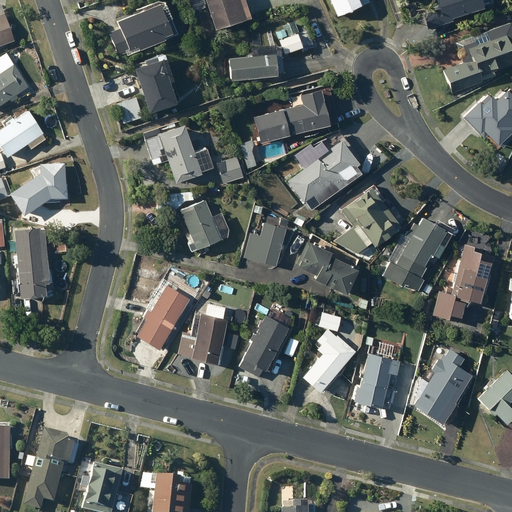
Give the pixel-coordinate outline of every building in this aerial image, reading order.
[(204,0),(215,30),(250,17),(243,0),(204,0)] [(329,0),(337,16),(369,2),(368,0),(329,0)] [(437,0),(440,8),(422,13),(427,28),(452,20),(451,17),(483,7),(481,0),(437,0)] [(119,26),(108,30),(118,55),(138,46),(140,50),(165,39),(163,36),(171,33),(159,4),(118,21),(119,26)] [(0,10),(0,43),(14,39),(4,12),(1,14),(0,10)] [(287,37),(279,40),(285,54),(302,47),(297,32),(299,32),(294,20),(282,25),(287,37)] [(511,26),(510,21),(463,38),(465,44),(463,45),(467,58),(462,60),(463,62),(443,69),(452,93),(482,82),(481,80),(495,75),(493,70),(511,63),(511,26)] [(145,64),(134,68),(149,112),(176,103),(168,81),(173,80),(163,53),(144,59),(145,64)] [(274,53),(228,58),(230,79),(276,75),(274,53)] [(0,71),(0,102),(7,98),(10,102),(14,99),(12,96),(27,85),(12,63),(0,71)] [(122,64),(115,66),(117,72),(124,70),(122,64)] [(302,104),(253,117),(261,143),(329,124),(320,89),(299,94),(302,104)] [(484,94),(475,102),(473,101),(458,115),(475,133),(477,130),(492,146),(494,144),(499,149),(511,135),(511,132),(505,126),(511,118),(511,103),(500,91),(496,95),(495,93),(489,99),(484,94)] [(134,97),(115,103),(122,123),(142,117),(134,97)] [(0,168),(5,167),(1,153),(2,151),(5,156),(26,143),(29,148),(45,139),(41,133),(42,133),(28,110),(0,127),(0,168)] [(144,140),(152,165),(168,160),(175,181),(200,173),(184,124),(158,133),(159,136),(144,140)] [(244,153),(249,165),(255,163),(251,152),(253,144),(251,139),(244,141),(248,152),(244,153)] [(309,146),(295,156),(303,168),(287,180),(303,202),(313,195),(319,203),(351,180),(350,178),(356,173),(352,168),(359,163),(342,139),(317,157),(309,146)] [(235,156),(216,163),(223,183),(236,179),(239,187),(249,183),(246,174),(242,176),(235,156)] [(40,173),(8,192),(22,215),(49,198),(65,197),(64,163),(39,163),(40,173)] [(353,225),(334,240),(356,253),(371,241),(375,246),(400,226),(382,202),(384,200),(374,186),(342,211),(353,225)] [(166,195),(155,195),(156,210),(160,214),(172,213),(184,200),(192,199),(192,191),(175,192),(176,201),(166,202),(166,195)] [(204,200),(180,210),(196,249),(221,238),(204,200)] [(254,204),(253,212),(260,213),(262,206),(254,204)] [(235,212),(233,223),(246,225),(248,212),(242,211),(242,213),(235,212)] [(279,224),(287,226),(288,220),(281,217),(279,224)] [(426,267),(424,266),(430,254),(432,256),(446,229),(422,217),(418,225),(413,222),(408,231),(407,231),(405,235),(409,238),(395,265),(389,262),(383,275),(403,286),(404,284),(417,290),(423,279),(420,278),(426,267)] [(250,234),(244,258),(275,266),(285,229),(263,223),(259,236),(250,234)] [(45,228),(14,230),(19,298),(45,296),(44,283),(49,283),(45,228)] [(80,235),(70,235),(69,255),(79,255),(80,235)] [(314,279),(346,294),(357,268),(329,255),(330,252),(324,249),(325,247),(316,243),(316,245),(306,240),(295,265),(316,275),(314,279)] [(491,263),(493,256),(480,253),(481,249),(464,244),(451,294),(439,291),(433,315),(460,322),(461,317),(460,317),(465,298),(479,302),(489,263),(491,263)] [(385,247),(381,255),(389,259),(393,252),(385,247)] [(146,318),(136,335),(158,349),(189,299),(166,285),(150,311),(147,309),(143,316),(146,318)] [(245,297),(243,307),(249,309),(251,298),(245,297)] [(267,314),(284,324),(290,314),(273,304),(267,314)] [(494,309),(491,318),(497,319),(500,311),(494,309)] [(317,325),(336,331),(340,317),(321,312),(317,325)] [(194,336),(190,359),(216,364),(226,319),(200,314),(198,319),(194,318),(190,335),(194,336)] [(252,333),(249,339),(251,340),(242,358),(243,358),(239,366),(258,376),(262,369),(265,371),(288,328),(265,315),(255,334),(252,333)] [(491,318),(489,327),(495,329),(497,320),(491,318)] [(322,354),(302,376),(319,391),(355,351),(337,335),(336,337),(327,329),(316,341),(320,345),(316,349),(322,354)] [(472,375),(458,366),(463,359),(448,349),(444,355),(443,354),(440,359),(438,358),(430,370),(434,372),(413,404),(442,423),(454,404),(453,403),(472,375)] [(356,386),(352,400),(380,407),(389,372),(395,374),(398,360),(366,352),(358,387),(356,386)] [(511,409),(506,404),(511,398),(511,376),(505,369),(477,397),(494,415),(496,413),(505,423),(511,416),(511,409)] [(0,424),(0,476),(8,477),(9,424),(0,424)] [(42,426),(23,502),(40,507),(42,496),(53,499),(60,469),(65,470),(67,461),(73,463),(79,441),(73,440),(73,439),(68,438),(65,431),(42,426)] [(93,461),(82,507),(102,511),(110,511),(121,468),(93,461)] [(154,472),(151,510),(174,511),(187,511),(191,475),(154,472)] [(282,506),(281,511),(307,511),(307,499),(292,499),(292,506),(282,506)]
